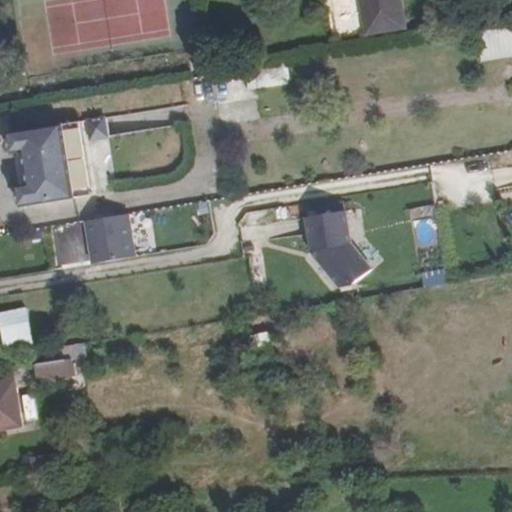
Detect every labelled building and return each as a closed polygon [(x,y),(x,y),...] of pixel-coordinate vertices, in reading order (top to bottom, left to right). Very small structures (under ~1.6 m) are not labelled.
[(400,0),(360,0),(367,36),(405,30),(400,0)] [(511,25),(478,31),(483,61),(511,56),(511,25)] [(252,88),(291,85),(290,69),(251,73),(252,88)] [(91,141),(108,139),(105,119),(87,122),(91,141)] [(22,208),(76,200),(66,138),(82,136),(81,123),(10,135),(13,155),(26,153),(31,186),(18,188),(22,208)] [(93,196),(82,136),(66,138),(76,200),(93,196)] [(346,212),(308,218),(314,254),(343,291),(356,289),(373,272),(351,246),(346,212)] [(87,221),(94,264),(139,257),(132,214),(87,221)] [(261,256),(250,257),(254,284),(265,282),(261,256)] [(423,273),(425,288),(449,284),(447,269),(423,273)] [(2,324),(6,352),(25,349),(20,321),(2,324)] [(73,369),(70,351),(64,352),(66,363),(38,367),(42,384),(69,380),(67,370),(73,369)] [(0,431),(23,428),(16,384),(0,386),(0,431)]
